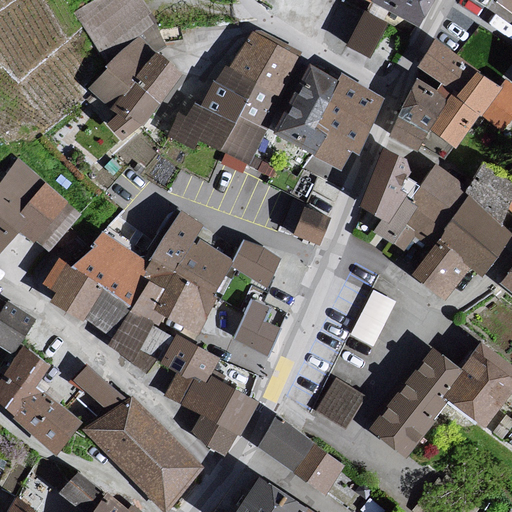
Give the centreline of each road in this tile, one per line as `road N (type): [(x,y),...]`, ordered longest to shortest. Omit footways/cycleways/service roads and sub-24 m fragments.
road 1 (residential): [(289,340),(343,201),(438,0)]
road 2 (unknown): [(329,238),(390,273),(415,303),(431,309),(450,306),(511,257)]
road 3 (residential): [(190,511),(258,422),(289,340)]
